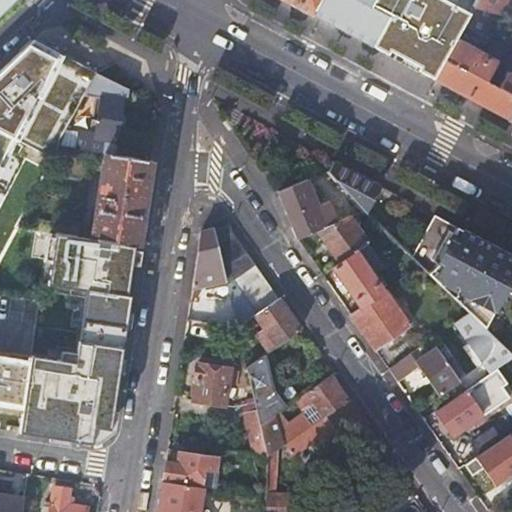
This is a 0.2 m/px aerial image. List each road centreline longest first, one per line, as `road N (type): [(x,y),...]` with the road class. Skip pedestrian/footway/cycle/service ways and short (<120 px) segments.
road 1 (residential): [(458,511),(221,179),(177,162)]
road 2 (secondary): [(196,17),(511,187)]
road 3 (tertiary): [(177,162),(133,469)]
road 4 (tertiary): [(196,17),(177,162)]
road 5 (residential): [(133,469),(0,449)]
